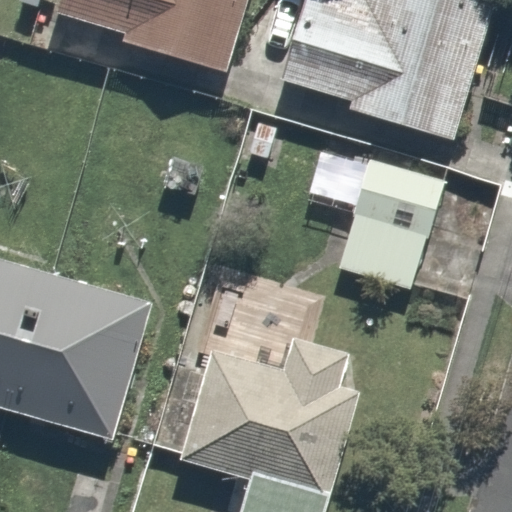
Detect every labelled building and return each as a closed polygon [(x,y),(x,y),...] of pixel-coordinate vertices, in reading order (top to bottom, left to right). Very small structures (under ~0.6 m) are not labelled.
[(60,0),(55,18),(242,75),(264,0),(60,0)] [(308,0),(284,83),(462,136),(502,0),(308,0)] [(449,181),(369,156),(334,269),(414,295),(449,181)] [(0,259),(0,403),(126,438),(163,304),(0,259)] [(323,511),(371,357),(219,310),(175,453),(247,475),(235,511),(323,511)]
